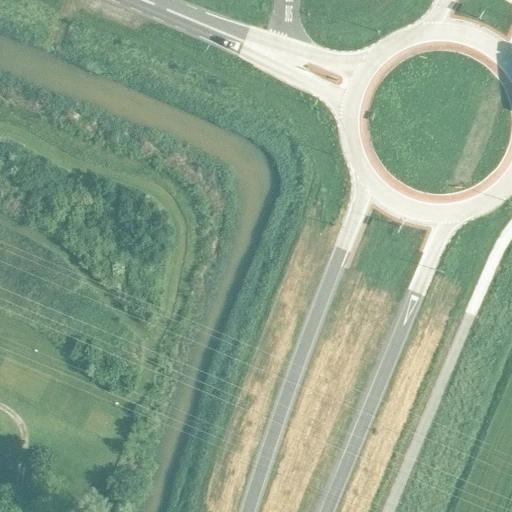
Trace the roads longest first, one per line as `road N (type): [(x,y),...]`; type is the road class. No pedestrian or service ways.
road 1 (trunk): [(368,181),(246,511)]
road 2 (trunk): [(324,511),(449,214)]
road 3 (primary): [(287,59),(143,0)]
